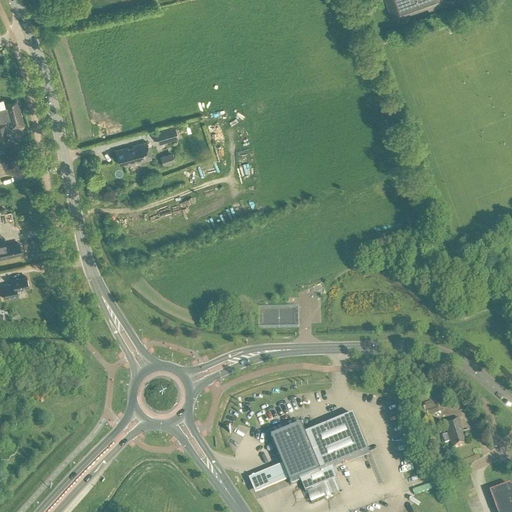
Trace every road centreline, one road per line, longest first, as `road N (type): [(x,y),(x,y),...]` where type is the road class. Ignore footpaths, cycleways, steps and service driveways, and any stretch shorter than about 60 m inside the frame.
road 1 (tertiary): [(104,301),(53,104),(15,0)]
road 2 (tertiary): [(511,407),(448,358),(423,351),(263,354)]
road 3 (tertiary): [(136,412),(41,511)]
road 4 (tertiary): [(60,511),(147,423)]
